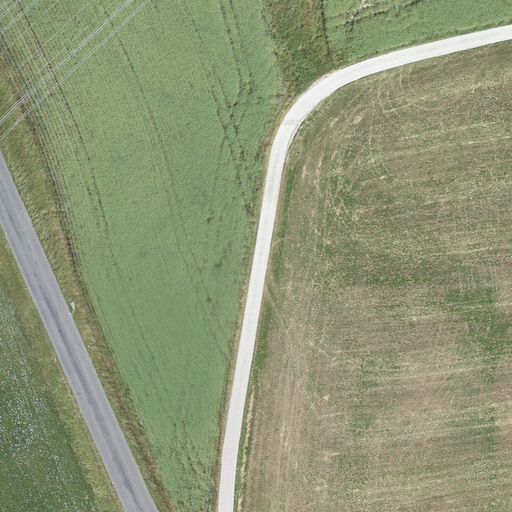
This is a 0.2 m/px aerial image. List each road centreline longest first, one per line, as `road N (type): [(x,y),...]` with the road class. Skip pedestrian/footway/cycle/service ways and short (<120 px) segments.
road 1 (track): [(511,58),(322,99),(277,206),(225,511)]
road 2 (tertiary): [(147,511),(0,177)]
